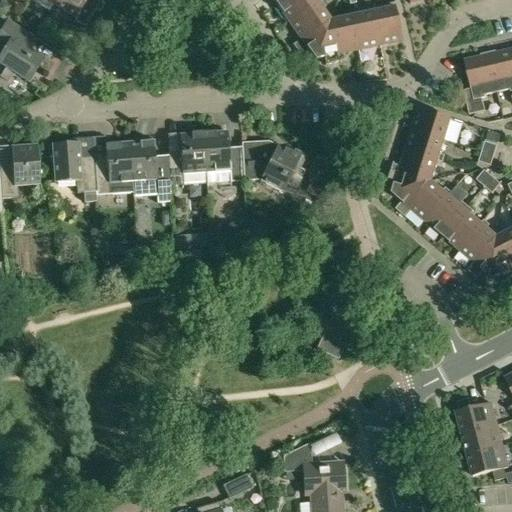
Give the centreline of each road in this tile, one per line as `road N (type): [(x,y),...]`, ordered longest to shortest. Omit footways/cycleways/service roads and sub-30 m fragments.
road 1 (residential): [(291,98),(408,91),(462,18),(511,6)]
road 2 (residential): [(397,511),(379,446),(384,412),(511,340)]
road 3 (residential): [(65,103),(109,110),(291,98)]
road 4 (residential): [(65,103),(111,62),(154,0)]
